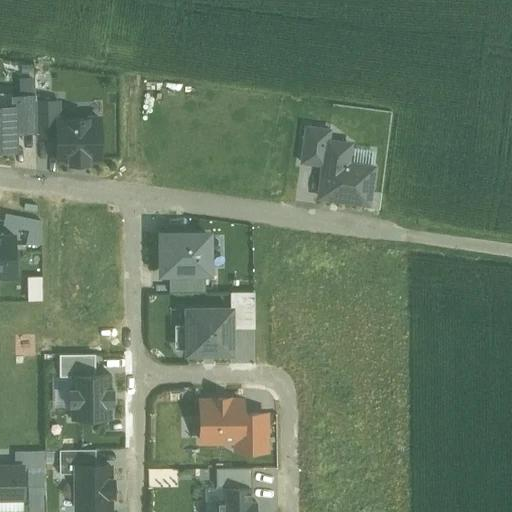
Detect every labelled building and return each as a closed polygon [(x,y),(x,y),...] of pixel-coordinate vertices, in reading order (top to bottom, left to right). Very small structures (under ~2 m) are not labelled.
[(42,91),(40,78),(27,80),(29,93),(42,91)] [(15,104),(16,132),(36,131),(36,101),(35,93),(15,94),(15,104)] [(59,100),(36,101),(36,131),(37,138),(57,137),(57,119),(59,119),(59,100)] [(0,104),(0,150),(16,150),(16,132),(15,104),(0,104)] [(59,119),(57,119),(57,137),(58,160),(70,160),(70,163),(73,163),(73,162),(84,161),(84,163),(87,163),(87,160),(100,159),(99,118),(59,119)] [(325,138),(331,138),(332,128),(305,124),(300,163),(321,166),(325,138)] [(321,166),(316,198),(370,205),(375,166),(349,162),(352,141),(331,138),(325,138),(321,166)] [(6,213),(3,225),(29,230),(25,244),(41,245),(41,221),(6,213)] [(157,230),(158,275),(169,275),(204,275),(212,275),(212,229),(157,230)] [(15,234),(0,233),(0,276),(16,276),(15,234)] [(204,275),(169,275),(169,293),(205,292),(204,275)] [(46,276),(33,276),(33,299),(46,299),(46,276)] [(230,292),(230,305),(233,305),(233,327),(254,327),(254,292),(230,292)] [(230,305),(183,306),(184,356),(234,355),(233,327),(233,305),(230,305)] [(70,375),(95,374),(94,353),(59,354),(59,376),(70,376),(70,375)] [(95,374),(70,375),(70,376),(70,388),(68,388),(69,405),(71,405),(71,419),(111,418),(111,405),(113,405),(113,388),(111,388),(111,374),(95,374)] [(197,397),(198,443),(232,442),(245,442),(244,411),(244,396),(197,397)] [(268,411),(244,411),(245,442),(232,442),(232,451),(268,450),(268,411)] [(73,464),(95,464),(95,449),(59,449),(60,473),(73,473),(73,464)] [(15,450),(15,466),(24,466),(24,467),(45,467),(45,450),(15,450)] [(95,464),(73,464),(73,473),(73,510),(110,510),(110,495),(113,494),(113,479),(110,479),(110,464),(95,464)] [(15,466),(0,465),(0,498),(24,498),(24,467),(24,466),(15,466)] [(216,487),(224,487),(250,487),(251,487),(252,468),(216,468),(216,487)] [(214,502),(213,511),(255,511),(256,501),(250,501),(250,487),(224,487),(224,502),(214,502)]
